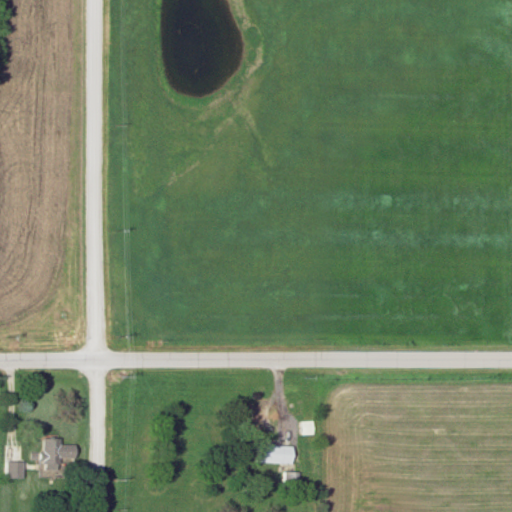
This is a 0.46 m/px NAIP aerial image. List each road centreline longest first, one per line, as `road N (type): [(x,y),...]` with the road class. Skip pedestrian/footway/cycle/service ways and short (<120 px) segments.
road 1 (residential): [(101,511),(103,0)]
road 2 (residential): [(511,358),(0,360)]
